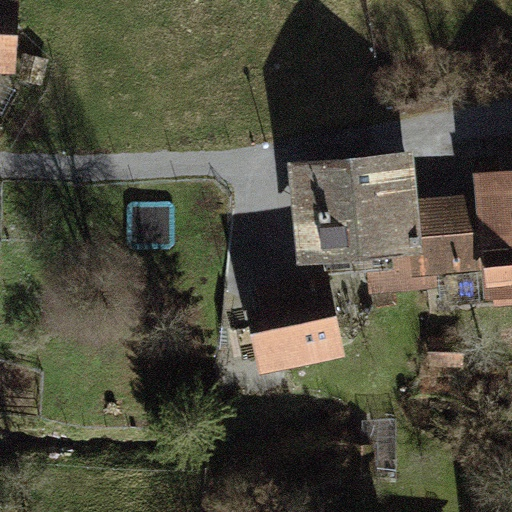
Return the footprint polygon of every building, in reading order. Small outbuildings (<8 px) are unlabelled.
[(0,53),(10,53),(11,9),(0,8),(0,53)] [(389,160),(314,166),(322,251),(368,247),(371,284),(426,279),(424,265),(419,265),(418,243),(416,205),(414,187),(392,189),(389,160)] [(511,176),(486,178),(495,284),(511,282),(511,176)] [(419,265),(424,265),(483,260),(477,200),(416,205),(418,243),(419,265)] [(327,275),(263,288),(269,319),(255,322),(263,363),(339,348),(327,290),(330,289),(327,275)] [(461,339),(433,339),(433,359),(461,359),(461,339)] [(373,449),(353,448),(352,475),(372,475),(373,449)]
